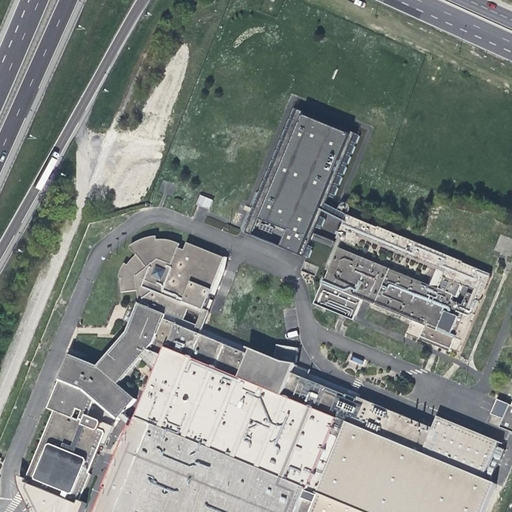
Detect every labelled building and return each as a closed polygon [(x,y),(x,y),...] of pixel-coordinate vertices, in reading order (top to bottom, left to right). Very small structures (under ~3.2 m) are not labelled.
[(310,244),(331,252),(334,245),(314,236),(322,215),(342,225),(345,217),(325,207),(353,136),(295,112),(245,237),(304,261),(310,244)] [(211,204),(199,199),(195,209),(207,214),(211,204)] [(348,311),(346,315),(355,319),(362,303),(412,323),(406,337),(449,354),(450,351),(459,354),(491,276),(462,265),(463,263),(378,229),(377,230),(345,217),(342,225),(334,245),(331,252),(325,268),(330,269),(315,308),(341,318),(344,309),(348,311)] [(361,401),(362,398),(311,377),(312,375),(299,371),(299,370),(297,369),(300,353),(279,349),(276,363),(204,333),(209,315),(203,314),(219,260),(182,245),(179,252),(174,250),(175,246),(168,244),(151,243),(149,239),(145,239),(139,239),(135,240),(131,242),(127,244),(124,247),(129,255),(121,266),(118,265),(115,272),(115,282),(120,283),(118,298),(134,296),(136,309),(133,318),(128,316),(124,325),(129,327),(125,335),(95,370),(90,368),(92,364),(84,361),(83,365),(78,363),(67,358),(46,406),(54,410),(28,476),(22,474),(22,480),(23,484),(25,488),(37,511),(82,511),(92,487),(87,485),(91,476),(94,477),(103,456),(99,454),(107,434),(106,432),(102,430),(103,425),(102,422),(89,417),(93,405),(115,424),(134,404),(118,389),(150,353),(164,358),(138,421),(155,428),(152,436),(135,429),(131,428),(106,490),(110,492),(101,511),(300,511),(305,500),(316,504),(320,497),(309,492),(335,429),(346,434),(361,401)] [(225,263),(219,260),(203,314),(209,315),(225,263)] [(470,261),(468,261),(474,263),(492,271),(495,263),(470,261)] [(346,315),(348,311),(344,309),(341,318),(344,319),(353,323),(355,319),(346,315)] [(433,430),(361,401),(346,434),(320,497),(316,504),(313,511),(485,511),(497,486),(484,481),(499,442),(438,417),(433,430)] [(511,406),(509,406),(496,401),(490,415),(503,420),(500,429),(511,433),(511,406)] [(155,428),(138,421),(135,429),(152,436),(155,428)]
